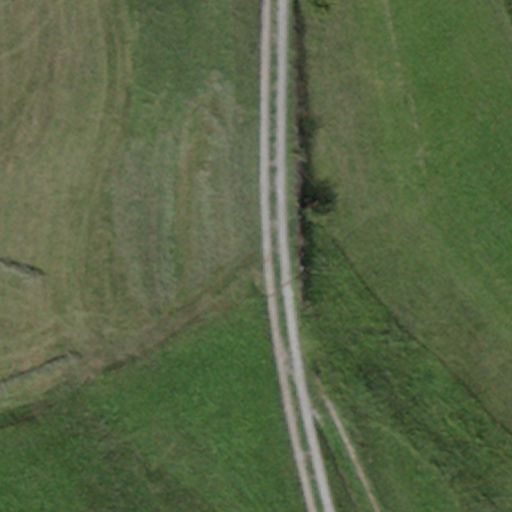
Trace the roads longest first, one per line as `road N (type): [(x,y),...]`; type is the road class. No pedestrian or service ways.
road 1 (track): [(286,0),(285,339),(319,511)]
road 2 (track): [(285,339),(365,511)]
